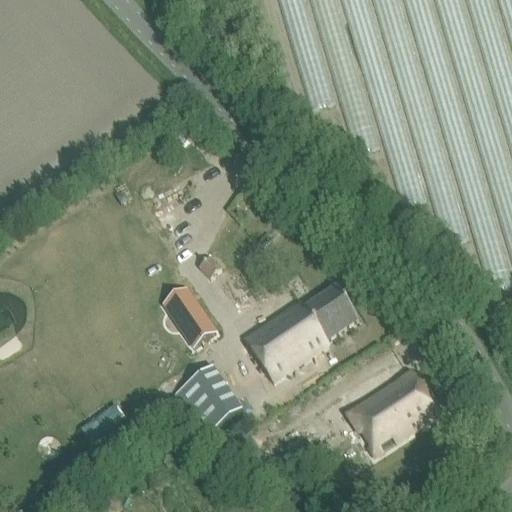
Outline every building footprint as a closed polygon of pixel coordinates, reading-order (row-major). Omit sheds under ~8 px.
[(141,196),(21,269),(65,341),(185,268),(141,196)] [(211,284),(222,274),(211,262),(200,272),(211,284)] [(303,305),(245,344),(276,390),(332,351),(329,347),(361,325),(337,290),(307,310),(303,305)] [(217,337),(187,293),(165,308),(195,352),(217,337)] [(32,296),(20,304),(29,317),(41,308),(32,296)] [(245,413),(216,371),(176,398),(206,440),(245,413)] [(412,377),(348,420),(349,421),(357,416),(358,416),(364,424),(355,430),(359,438),(363,436),(372,450),(369,452),(375,461),(384,455),(396,447),(447,413),(435,392),(429,382),(427,383),(428,383),(419,389),(419,388),(414,391),(408,383),(408,382),(413,379),(412,377)] [(346,447),(327,461),(342,483),(361,470),(346,447)]
